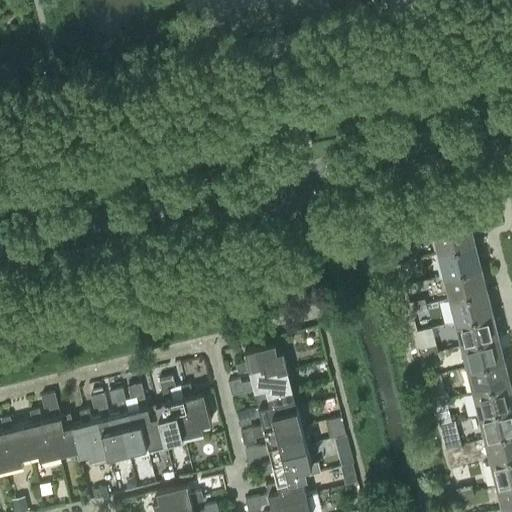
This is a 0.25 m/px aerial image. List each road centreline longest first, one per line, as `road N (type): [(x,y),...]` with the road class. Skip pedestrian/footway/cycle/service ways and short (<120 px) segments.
road 1 (secondary): [(0,248),(511,119)]
road 2 (secondary): [(511,64),(0,193)]
